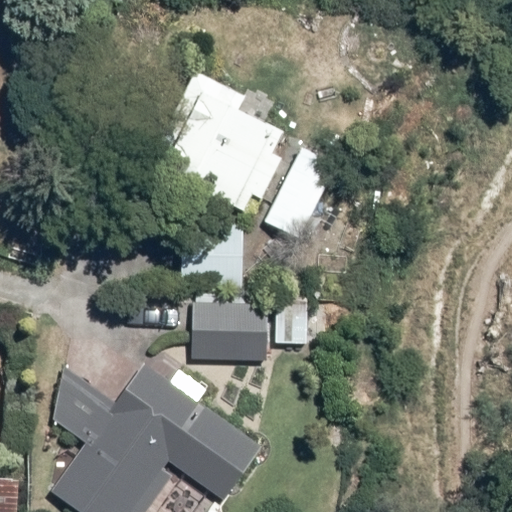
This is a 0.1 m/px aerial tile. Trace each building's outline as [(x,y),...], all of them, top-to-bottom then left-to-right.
[(286,125),(212,92),(170,187),(244,220),(286,125)] [(371,166),(310,140),(273,226),(333,252),(371,166)] [(327,295),(193,293),(192,361),(282,362),(282,341),(326,342),(327,295)] [(42,406),(93,442),(59,491),(88,511),(151,511),(183,466),(236,503),(278,443),(157,359),(126,402),(71,364),(42,406)] [(22,511),(23,474),(0,473),(0,511),(22,511)]
